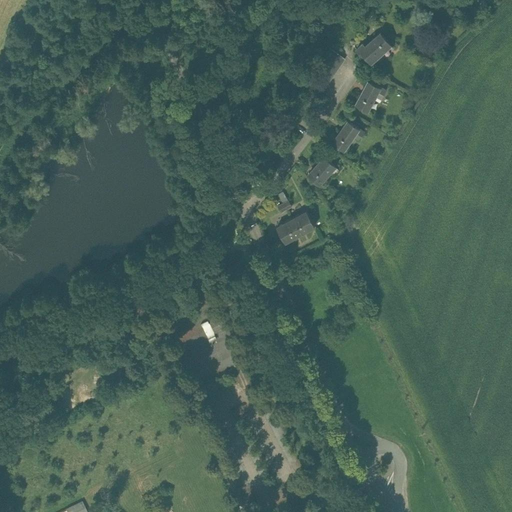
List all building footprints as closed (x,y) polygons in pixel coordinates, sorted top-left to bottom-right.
[(336,31),(328,25),(323,30),(331,37),(336,31)] [(381,31),(366,44),(363,42),(357,48),(362,54),(364,53),(371,61),(393,45),(381,31)] [(330,47),(314,70),(319,74),(314,81),(324,88),(345,57),(330,47)] [(369,79),(356,102),(368,108),(376,93),(382,96),(386,89),(380,86),(380,85),(369,79)] [(348,119),(333,140),(344,148),(354,134),(359,138),(364,131),(359,127),(348,119)] [(325,155),(308,173),(319,183),(336,164),(325,155)] [(289,199),(278,205),(281,211),(292,205),(289,199)] [(299,213),(284,220),(285,221),(277,225),(285,241),(315,224),(307,209),(299,213)] [(203,325),(197,325),(197,340),(213,340),(213,320),(203,320),(203,325)]
